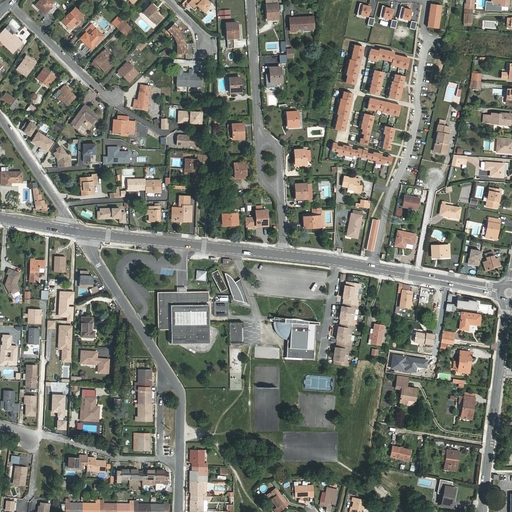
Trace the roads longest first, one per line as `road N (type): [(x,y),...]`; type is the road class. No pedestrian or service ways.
road 1 (residential): [(508,293),(481,511)]
road 2 (tertiary): [(88,232),(283,254)]
road 3 (residential): [(161,362),(88,232)]
road 4 (residential): [(9,0),(113,101)]
road 5 (tertiary): [(283,254),(415,275)]
road 6 (residential): [(0,116),(63,209),(66,229)]
road 7 (residential): [(251,0),(257,130)]
